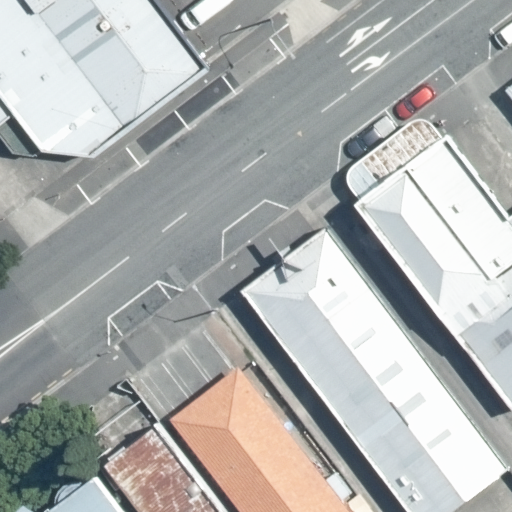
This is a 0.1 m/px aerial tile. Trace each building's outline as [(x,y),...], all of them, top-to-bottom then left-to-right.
[(0,0),(0,110),(34,154),(186,40),(152,0),(0,0)] [(511,118),(511,39),(475,68),(511,118)] [(416,128),(325,195),(470,392),(484,382),(511,361),(511,194),(502,181),(471,203),(416,128)] [(392,511),(470,456),(292,213),(208,274),(381,511),(392,511)] [(329,511),(214,355),(145,404),(224,511),(329,511)] [(511,361),(484,382),(511,419),(511,361)] [(202,511),(129,411),(76,450),(121,511),(202,511)] [(103,511),(71,467),(8,511),(103,511)]
